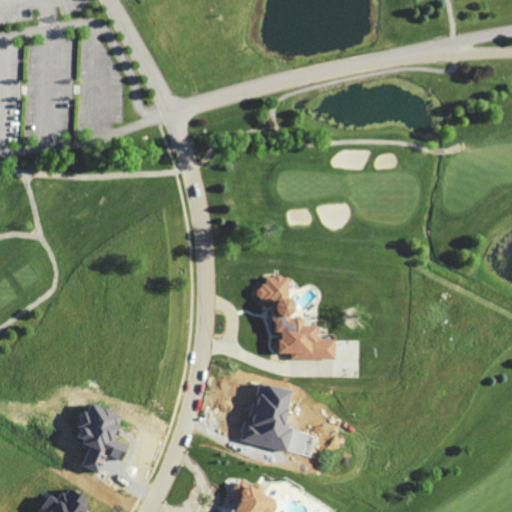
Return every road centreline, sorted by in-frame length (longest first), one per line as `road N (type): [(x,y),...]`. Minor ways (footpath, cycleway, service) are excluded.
road 1 (residential): [(146,511),(195,395),(206,261),(198,196),(172,110),(110,0)]
road 2 (residential): [(413,54),(172,110)]
